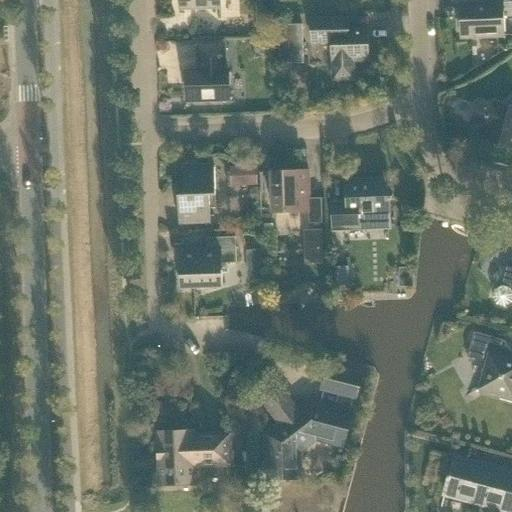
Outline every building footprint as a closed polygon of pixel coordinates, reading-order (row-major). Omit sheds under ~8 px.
[(180,0),(181,10),(221,9),(220,0),(180,0)] [(261,0),(261,6),(267,11),(272,6),(271,0),(261,0)] [(511,0),(485,0),(485,3),(460,4),(461,37),(505,36),(504,3),(511,2),(511,0)] [(219,16),(192,17),(193,28),(220,27),(219,16)] [(349,19),(340,20),(341,32),(349,31),(349,19)] [(354,79),(353,60),(369,59),(368,31),(349,31),(341,32),(340,20),(311,21),(312,43),(332,42),(333,60),(334,60),(334,80),(354,79)] [(304,63),(303,25),(279,26),(280,64),(304,63)] [(187,71),(188,101),(230,100),(229,70),(225,70),(224,46),(198,47),(199,71),(187,71)] [(494,103),(493,106),(478,102),(471,127),(480,129),(478,138),(511,147),(511,96),(509,107),(494,103)] [(179,223),(211,221),(210,208),(216,208),(215,166),(183,167),(184,195),(178,195),(179,223)] [(258,186),(257,166),(230,167),(231,187),(258,186)] [(309,211),(309,223),(322,223),(322,198),(310,198),(309,171),(273,172),(273,171),(272,171),(273,212),(309,211)] [(359,214),(391,213),(389,177),(345,179),(346,203),(332,203),(333,228),(359,227),(359,214)] [(304,233),(304,259),(322,259),(321,233),(304,233)] [(237,263),(236,237),(208,238),(208,250),(180,250),(182,286),(180,286),(180,288),(222,286),(222,263),(237,263)] [(511,267),(507,266),(502,284),(495,289),(492,297),(496,304),(504,306),(511,302),(511,301),(511,267)] [(505,341),(474,332),(468,357),(487,362),(479,389),(500,395),(500,398),(511,401),(511,359),(501,356),(505,341)] [(356,397),(361,377),(328,368),(323,388),(356,397)] [(267,435),(267,473),(299,473),(299,451),(321,434),(344,440),(342,445),(343,445),(351,414),(309,403),(297,412),(280,390),(265,401),(282,424),(267,435)] [(158,432),(160,486),(196,484),(196,467),(232,466),(231,434),(195,435),(194,431),(158,432)] [(242,451),(242,463),(255,462),(254,451),(242,451)] [(511,511),(511,472),(455,457),(445,494),(511,511)]
